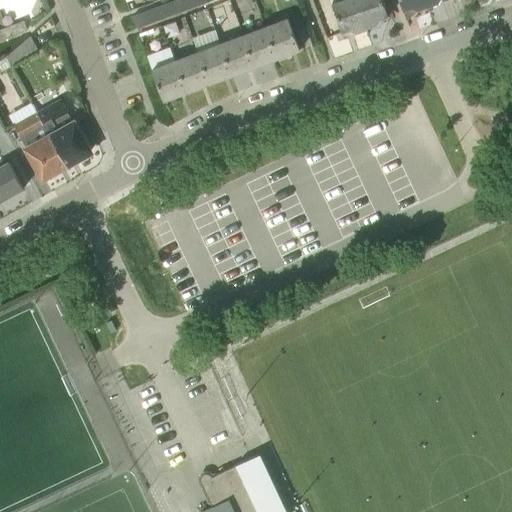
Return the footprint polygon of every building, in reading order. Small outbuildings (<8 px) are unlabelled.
[(175,0),(167,3),(171,15),(182,11),(178,0),(175,0)] [(178,0),(182,11),(194,7),(190,0),(178,0)] [(366,28),(356,0),(342,0),(331,4),(342,33),(351,29),(356,32),(366,28)] [(387,17),(381,0),(356,0),(366,28),(376,25),(379,19),(387,17)] [(427,7),(424,0),(399,0),(403,11),(412,8),(416,11),(427,7)] [(155,8),(160,20),(171,15),(167,3),(155,8)] [(144,12),(148,24),(160,20),(155,8),(144,12)] [(148,24),(144,12),(133,16),(137,28),(148,24)] [(265,27),(276,59),(300,50),(288,19),(265,27)] [(24,20),(6,27),(10,37),(28,30),(24,20)] [(0,40),(10,37),(6,27),(0,29),(0,40)] [(242,36),(254,67),(276,59),(265,27),(242,36)] [(30,36),(7,56),(13,66),(39,50),(30,36)] [(220,44),(232,75),(254,67),(242,36),(220,44)] [(198,52),(209,83),(232,75),(220,44),(198,52)] [(176,60),(187,92),(209,83),(198,52),(176,60)] [(187,92),(176,60),(152,69),(164,100),(187,92)] [(38,113),(67,164),(78,158),(81,159),(86,156),(86,153),(90,152),(61,100),(38,113)] [(55,171),(67,164),(38,113),(14,126),(43,178),(47,175),(50,176),(55,174),(55,171)] [(0,201),(23,189),(9,162),(0,166),(0,201)] [(259,511),(237,464),(212,476),(210,474),(207,473),(205,473),(204,474),(202,475),(201,476),(200,477),(200,478),(201,481),(212,506),(201,511),(200,511),(259,511)]
